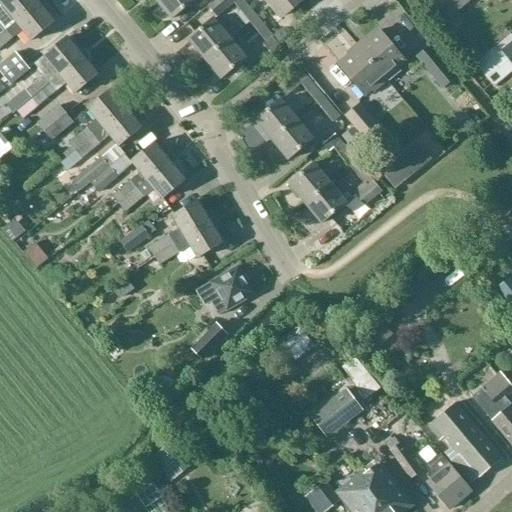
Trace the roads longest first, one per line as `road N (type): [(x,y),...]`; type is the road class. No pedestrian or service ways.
road 1 (residential): [(201,124),(357,0)]
road 2 (residential): [(287,265),(201,124)]
road 3 (residential): [(201,124),(102,0)]
